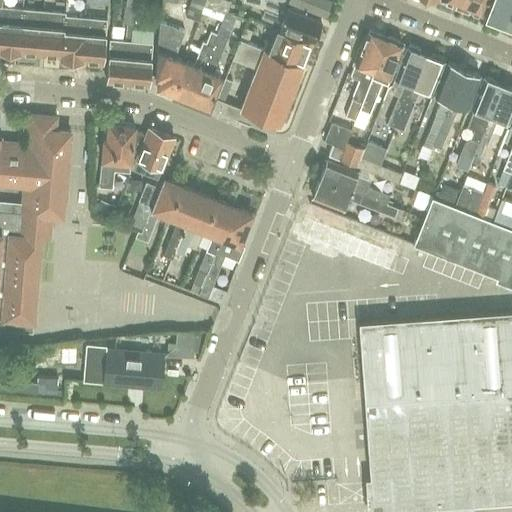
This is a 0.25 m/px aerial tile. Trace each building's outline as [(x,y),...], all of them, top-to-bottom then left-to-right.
[(225,11),(226,12),(231,0),(230,0),(205,0),(204,3),(225,11)] [(318,26),(321,18),(285,4),(285,5),(272,0),(241,0),(242,1),(264,9),(261,16),(314,37),(314,36),(317,37),(320,36),(322,31),(321,27),(318,26)] [(288,0),(323,13),(328,0),(288,0)] [(465,0),(462,7),(482,15),(487,0),(465,0)] [(491,0),(485,16),(503,23),(511,0),(491,0)] [(511,0),(503,23),(511,26),(511,0)] [(132,23),(133,6),(124,5),(123,22),(132,23)] [(0,27),(0,49),(19,51),(23,8),(2,6),(0,27)] [(19,51),(40,53),(44,10),(23,8),(19,51)] [(61,58),(65,11),(44,10),(40,53),(61,55),(60,58),(61,58)] [(61,58),(82,60),(86,17),(66,15),(66,11),(65,11),(61,58)] [(236,16),(226,12),(225,11),(217,33),(203,68),(191,100),(209,107),(222,75),(214,72),(236,16)] [(86,17),(82,60),(103,62),(107,18),(86,17)] [(172,93),(184,60),(175,57),(185,30),(169,24),(159,20),(158,34),(155,77),(160,79),(157,87),(172,93)] [(277,26),(268,49),(303,63),(303,62),(302,61),(305,53),(308,52),(310,46),(309,42),(309,41),(311,42),(312,41),(277,26)] [(354,119),(358,108),(375,65),(386,38),(379,35),(380,33),(370,29),(369,31),(368,30),(361,47),(359,47),(355,57),(357,58),(351,74),(360,78),(352,99),(345,116),(354,119)] [(191,100),(203,68),(217,33),(211,31),(206,42),(203,41),(193,64),(184,60),(172,93),(174,93),(191,100)] [(388,84),(390,77),(403,44),(398,42),(399,40),(389,36),(388,38),(386,38),(375,65),(358,108),(370,113),(382,82),(388,84)] [(240,38),(233,57),(256,66),(240,107),(243,108),(239,118),(238,118),(238,119),(274,133),(278,122),(280,123),(304,63),(303,63),(268,49),(267,50),(240,38)] [(106,80),(127,82),(130,42),(109,41),(106,80)] [(127,82),(148,84),(152,44),(130,42),(127,82)] [(395,127),(412,85),(425,53),(419,50),(420,48),(410,44),(409,46),(407,46),(394,78),(391,85),(395,86),(392,93),(399,95),(387,123),(395,127)] [(404,130),(420,88),(431,92),(444,60),(442,60),(443,57),(433,53),(432,55),(425,53),(412,85),(395,127),(404,130)] [(433,144),(449,102),(450,100),(453,101),(456,94),(451,93),(455,85),(456,85),(463,68),(448,61),(434,95),(442,99),(423,144),(431,148),(432,145),(433,144)] [(441,148),(459,105),(466,108),(480,75),(463,68),(456,85),(455,85),(451,93),(456,94),(453,101),(450,100),(449,102),(433,144),(441,148)] [(473,154),(474,154),(483,130),(502,83),(483,76),(471,107),(475,109),(467,127),(474,129),(471,138),(479,141),(473,154)] [(508,122),(511,112),(511,86),(502,83),(483,130),(474,154),(482,157),(498,118),(508,122)] [(225,100),(217,97),(213,109),(220,112),(225,100)] [(0,319),(35,322),(42,238),(50,238),(52,216),(64,217),(71,130),(55,129),(57,116),(30,114),(28,143),(3,141),(3,138),(0,137),(0,319)] [(104,137),(102,157),(99,186),(112,187),(114,170),(130,171),(131,160),(134,124),(109,121),(107,138),(104,137)] [(158,178),(159,174),(174,137),(148,127),(133,164),(131,168),(158,178)] [(344,148),(333,144),(328,155),(356,166),(363,149),(346,142),(344,148)] [(356,166),(376,174),(380,165),(361,157),(364,149),(363,149),(356,166)] [(473,157),(460,152),(456,164),(469,168),(473,157)] [(327,158),(319,178),(386,204),(389,195),(367,187),(371,179),(357,174),(358,170),(327,158)] [(401,173),(380,165),(376,174),(398,182),(401,173)] [(138,230),(133,244),(145,249),(160,212),(168,215),(180,184),(163,178),(159,187),(152,205),(149,215),(142,232),(138,230)] [(397,209),(386,204),(319,178),(312,196),(343,208),(347,198),(394,216),(397,209)] [(487,181),(483,192),(474,212),(483,216),(495,184),(487,181)] [(141,201),(152,205),(159,187),(151,184),(146,186),(140,201),(141,201)] [(180,236),(198,191),(180,184),(168,215),(178,219),(164,255),(171,258),(180,236)] [(474,212),(483,192),(462,184),(454,204),(474,212)] [(195,226),(203,229),(215,198),(198,191),(180,236),(171,258),(172,259),(176,250),(184,253),(195,226)] [(424,209),(429,196),(416,191),(411,204),(424,209)] [(424,209),(411,243),(496,277),(495,280),(511,286),(511,229),(429,196),(424,209)] [(193,282),(201,285),(212,256),(233,205),(215,198),(203,229),(213,233),(193,282)] [(94,214),(111,220),(115,209),(100,203),(99,206),(95,204),(94,214)] [(240,243),(252,213),(233,205),(212,256),(201,285),(202,285),(199,293),(208,296),(224,254),(238,260),(245,245),(240,243)] [(149,215),(137,210),(131,227),(138,230),(142,232),(149,215)] [(493,220),(511,227),(511,224),(511,216),(496,211),(493,220)] [(511,499),(511,309),(358,321),(366,424),(372,510),(511,499)] [(161,387),(165,356),(165,353),(106,348),(102,382),(161,387)] [(0,393),(37,397),(38,390),(57,392),(58,380),(39,379),(38,384),(0,380),(0,393)]
